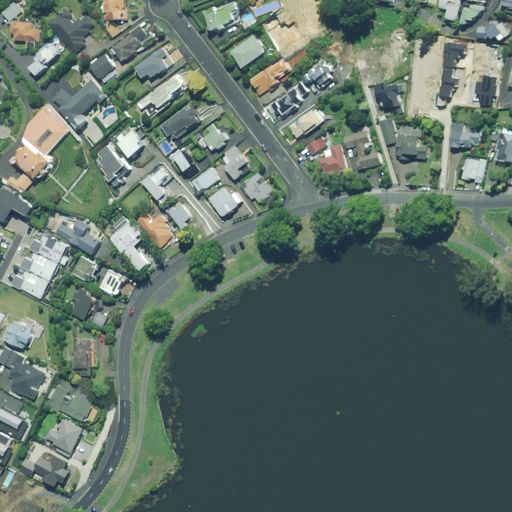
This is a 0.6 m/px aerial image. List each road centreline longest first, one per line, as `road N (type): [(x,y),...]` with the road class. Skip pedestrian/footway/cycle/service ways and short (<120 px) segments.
road 1 (unclassified): [(76,511),(120,439),(126,326),(140,300),(156,281),(228,237),(313,210)]
road 2 (residential): [(313,210),(163,2)]
road 3 (unclassified): [(313,210),(379,197),(474,201)]
